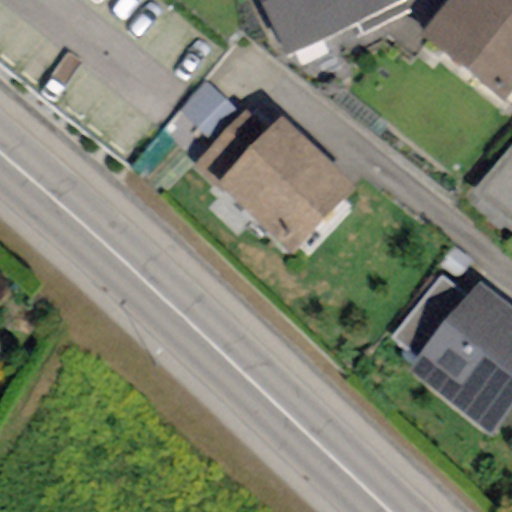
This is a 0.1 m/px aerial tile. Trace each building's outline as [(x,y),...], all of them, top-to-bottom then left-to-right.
[(400,12),(394,0),(249,0),(279,66),(400,12)] [(511,108),(511,0),(461,0),(420,50),(503,119),(511,108)] [(357,192),(280,118),(214,185),(292,260),(357,192)] [(511,152),(474,200),(511,231),(511,152)] [(511,320),(478,293),(409,378),(489,442),(511,414),(511,320)]
